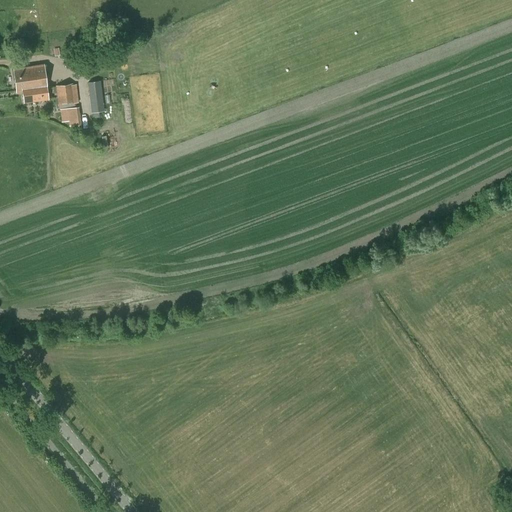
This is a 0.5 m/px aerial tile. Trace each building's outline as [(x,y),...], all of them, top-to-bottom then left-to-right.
[(77,47),(61,49),(63,62),(79,60),(77,47)] [(22,91),(47,87),(44,65),(13,69),(16,92),(22,91)] [(98,111),(104,111),(101,80),(87,82),(91,113),(92,113),(92,118),(99,117),(98,111)] [(67,109),(69,126),(80,124),(78,106),(76,107),(73,83),(55,85),(56,87),(53,87),(56,109),(58,108),(59,110),(67,109)] [(47,87),(22,91),(24,103),(49,99),(47,87)]
